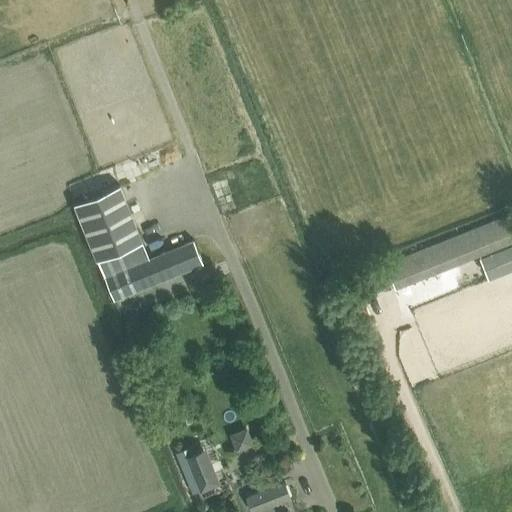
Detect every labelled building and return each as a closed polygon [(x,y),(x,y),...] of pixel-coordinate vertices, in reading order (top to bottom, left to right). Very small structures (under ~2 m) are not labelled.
[(190,240),(149,256),(140,231),(134,217),(121,184),(108,190),(74,202),(75,205),(76,204),(95,250),(104,275),(113,297),(199,262),(190,240)] [(394,287),(511,240),(511,221),(509,216),(385,265),(394,287)] [(487,278),(511,268),(511,245),(479,259),(487,278)] [(232,431),(239,449),(256,442),(249,424),(232,431)] [(211,462),(197,467),(197,468),(205,490),(219,485),(211,462)] [(272,511),(270,505),(289,497),(283,483),(247,497),(253,511),(256,510),(256,511),(272,511)]
